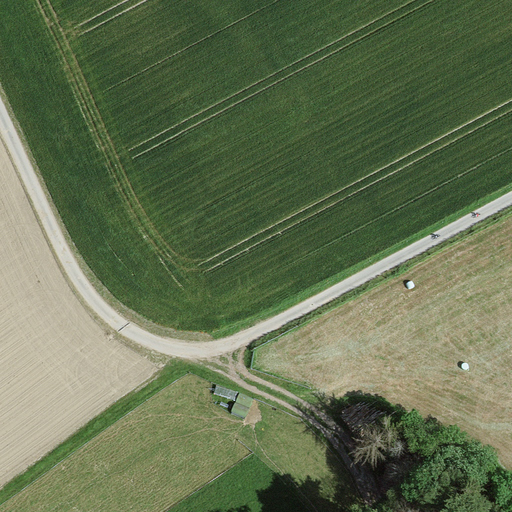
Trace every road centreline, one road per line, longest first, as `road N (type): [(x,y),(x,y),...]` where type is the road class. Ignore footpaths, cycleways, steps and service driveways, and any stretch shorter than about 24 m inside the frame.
road 1 (track): [(511,197),(236,341),(162,346),(85,299),(0,125)]
road 2 (track): [(377,511),(335,431),(199,349)]
